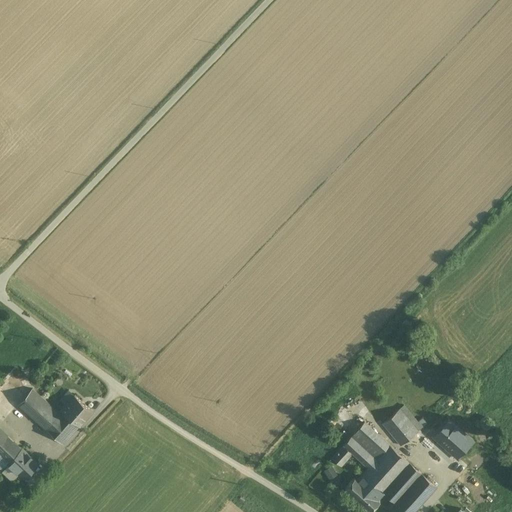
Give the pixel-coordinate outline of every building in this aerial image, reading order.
[(75,393),(61,408),(35,384),(19,403),(63,442),(80,424),(93,409),(75,393)] [(404,404),(399,409),(418,431),(427,423),(423,418),(418,422),(404,404)] [(418,431),(399,409),(382,423),(400,445),(418,431)] [(472,440),(449,419),(443,426),(442,425),(432,435),(458,459),(467,449),(465,448),(472,440)] [(368,467),(363,473),(383,492),(409,462),(364,422),(332,457),(341,466),(352,453),(368,467)] [(0,427),(0,470),(18,487),(40,463),(0,427)] [(409,462),(383,492),(395,502),(389,509),(392,511),(412,511),(436,486),(409,462)] [(383,492),(363,473),(357,480),(354,477),(345,488),(371,511),(380,500),(377,498),(383,492)]
